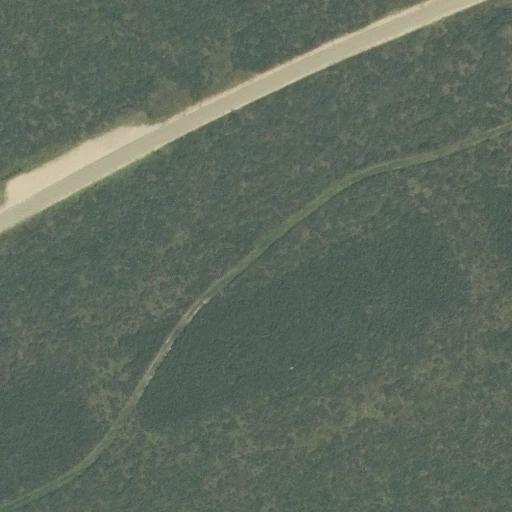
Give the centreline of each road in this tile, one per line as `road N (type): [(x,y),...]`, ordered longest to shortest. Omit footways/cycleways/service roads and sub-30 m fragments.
road 1 (unknown): [(0,507),(74,475),(212,283),(300,214),(370,171),(511,127)]
road 2 (unclassified): [(458,0),(268,79),(0,222)]
